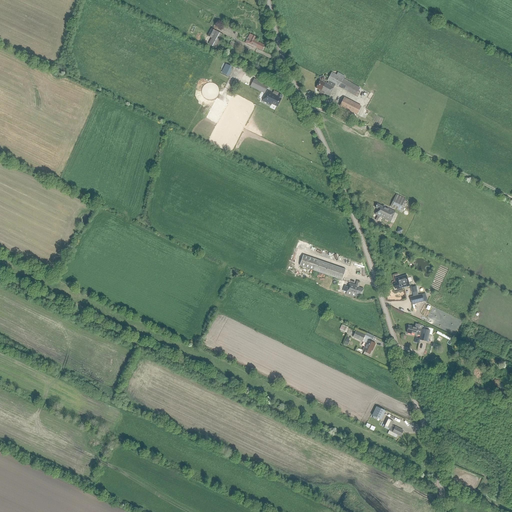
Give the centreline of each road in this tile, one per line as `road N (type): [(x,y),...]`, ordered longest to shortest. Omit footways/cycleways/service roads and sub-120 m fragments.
road 1 (tertiary): [(444,511),(436,461),(359,232),(288,72),(268,0)]
road 2 (track): [(440,485),(0,276)]
road 3 (track): [(511,198),(374,128),(307,110)]
